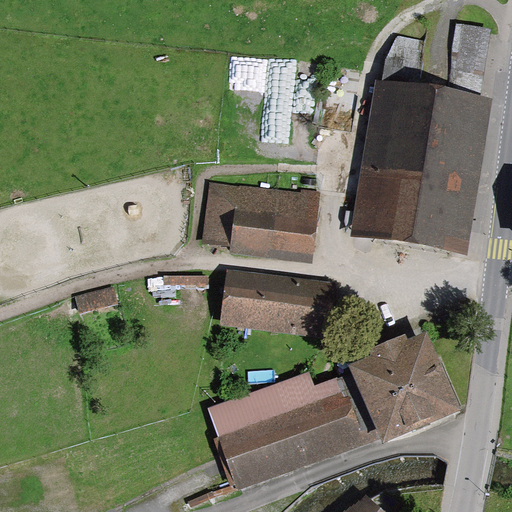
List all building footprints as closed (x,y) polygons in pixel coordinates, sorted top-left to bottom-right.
[(449,31),(438,98),(469,104),(481,37),(449,31)] [(469,104),(438,98),(375,88),(349,247),(458,265),(484,107),(469,104)] [(309,198),(211,187),(204,246),(302,258),(309,198)] [(327,287),(227,274),(220,327),(319,340),(327,287)] [(113,292),(76,302),(80,317),(117,307),(113,292)] [(320,373),(222,411),(250,484),(395,427),(400,440),(453,419),(420,337),(336,370),(341,382),(326,388),(320,373)] [(372,511),(361,502),(352,511),(372,511)]
